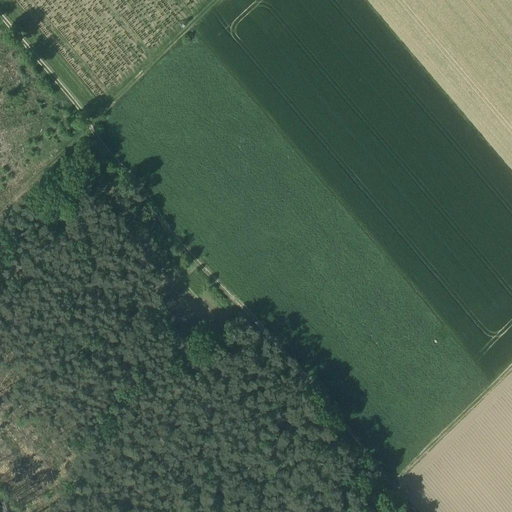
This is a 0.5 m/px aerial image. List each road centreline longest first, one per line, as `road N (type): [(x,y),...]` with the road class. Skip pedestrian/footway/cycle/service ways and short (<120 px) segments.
road 1 (track): [(0,23),(419,511)]
road 2 (track): [(366,511),(511,363)]
road 3 (track): [(217,0),(88,127)]
road 4 (track): [(0,216),(88,127)]
